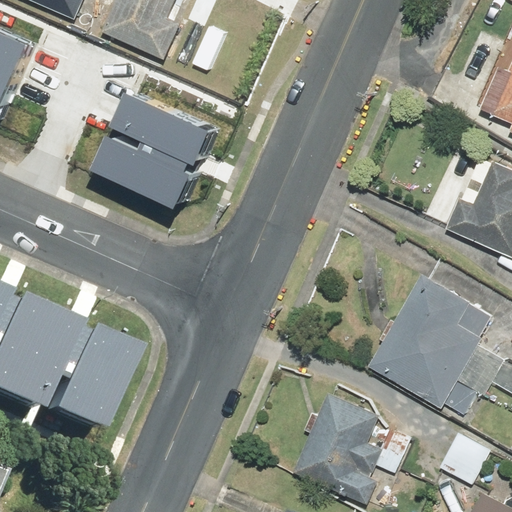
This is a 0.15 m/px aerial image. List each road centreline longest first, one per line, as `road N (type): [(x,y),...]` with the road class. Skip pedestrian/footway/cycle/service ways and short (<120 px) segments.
road 1 (tertiary): [(235,308),(371,0)]
road 2 (residential): [(0,208),(235,308)]
road 3 (tertiary): [(147,511),(235,308)]
